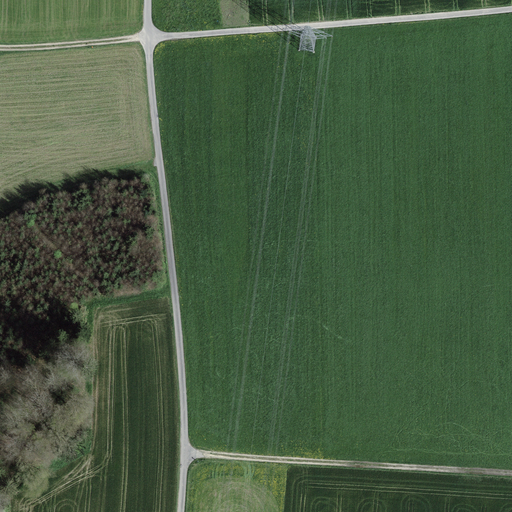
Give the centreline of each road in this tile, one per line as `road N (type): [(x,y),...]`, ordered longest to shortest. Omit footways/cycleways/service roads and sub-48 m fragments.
road 1 (unclassified): [(148,0),(182,376),(180,511)]
road 2 (track): [(511,11),(0,47)]
road 3 (track): [(185,453),(511,472)]
road 4 (track): [(160,163),(62,185),(0,213)]
